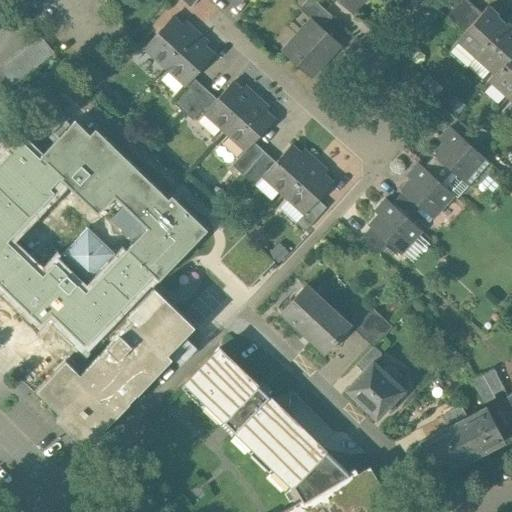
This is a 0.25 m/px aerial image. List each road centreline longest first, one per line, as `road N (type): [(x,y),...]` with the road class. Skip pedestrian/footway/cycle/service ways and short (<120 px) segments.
road 1 (residential): [(445,511),(237,331),(247,322)]
road 2 (residential): [(219,18),(360,141)]
road 3 (residential): [(360,141),(375,76),(436,0)]
